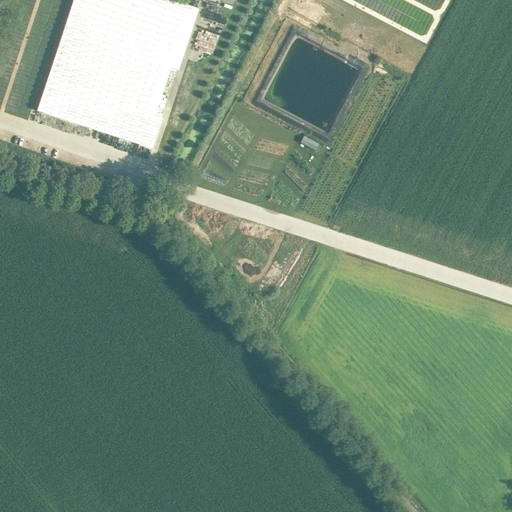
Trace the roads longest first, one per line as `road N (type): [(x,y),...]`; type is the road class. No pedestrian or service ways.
road 1 (unclassified): [(414,511),(147,216)]
road 2 (unknown): [(204,200),(511,297)]
